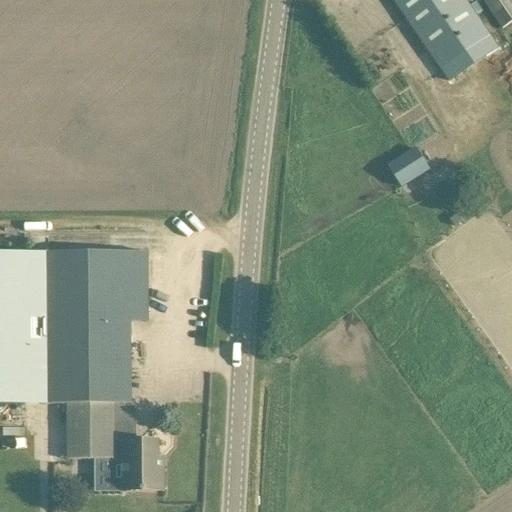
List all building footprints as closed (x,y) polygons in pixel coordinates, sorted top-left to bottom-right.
[(464,0),(394,0),(442,69),(458,58),(489,37),(476,16),(469,7),(464,0)] [(511,0),(482,0),(502,29),(511,22),(511,0)] [(469,7),(476,16),(483,12),(477,2),(469,7)] [(402,187),(430,169),(428,166),(417,149),(389,167),(402,187)] [(450,220),(456,227),(463,221),(457,214),(450,220)] [(0,254),(0,356),(132,356),(132,323),(149,322),(148,253),(49,253),(0,254)] [(0,405),(66,405),(66,422),(113,421),(112,404),(132,404),(132,356),(0,356),(0,405)] [(114,443),(113,421),(66,422),(66,457),(110,456),(110,492),(163,491),(163,457),(158,457),(158,441),(125,441),(125,443),(114,443)]
